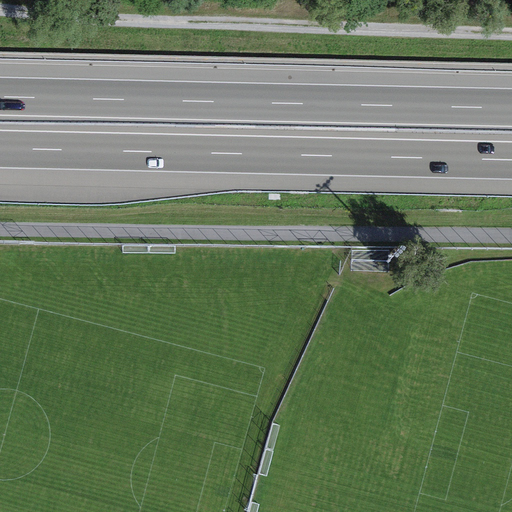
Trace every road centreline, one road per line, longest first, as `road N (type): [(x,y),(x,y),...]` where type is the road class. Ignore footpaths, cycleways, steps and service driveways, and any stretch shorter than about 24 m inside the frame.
road 1 (track): [(0,6),(511,32)]
road 2 (motorway): [(0,147),(511,159)]
road 3 (motorway): [(511,104),(0,94)]
